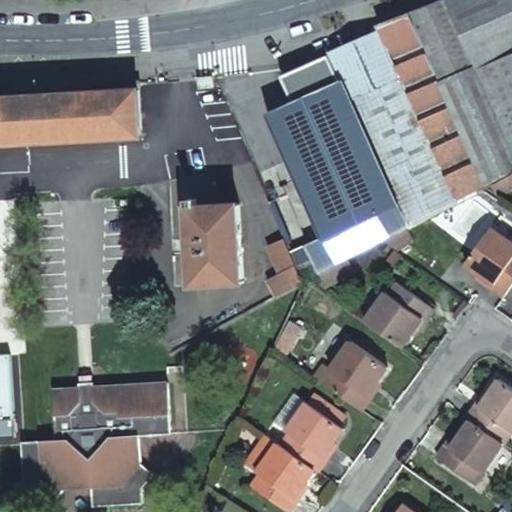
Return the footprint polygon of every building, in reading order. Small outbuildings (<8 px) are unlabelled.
[(511,0),(435,0),(411,11),(377,23),(380,30),(456,201),(492,182),(510,172),(511,171),(511,0)] [(456,201),(380,30),(328,53),(338,76),(341,76),(406,220),(456,201)] [(408,225),(406,220),(341,76),(338,76),(328,53),(280,74),(291,98),(318,86),(320,89),(266,110),(321,234),(288,248),(301,280),(320,271),(346,257),(385,237),(404,227),(408,225)] [(216,78),(200,78),(201,89),(216,89),(216,78)] [(0,141),(142,133),(139,87),(0,95),(0,141)] [(498,193),(511,185),(511,174),(510,172),(492,182),(498,193)] [(242,281),(238,201),(196,202),(196,197),(189,197),(190,203),(186,203),(190,282),(242,281)] [(506,294),(511,285),(511,237),(494,224),(467,262),(495,282),(494,285),(506,294)] [(385,237),(405,251),(415,235),(404,227),(385,237)] [(278,272),(266,278),(274,294),(301,280),(288,248),(283,237),(267,244),(278,272)] [(346,257),(320,271),(326,283),(353,270),(346,257)] [(386,287),(366,314),(403,342),(422,315),(425,317),(434,304),(398,278),(390,289),(386,287)] [(299,326),(286,319),(272,349),(286,356),(299,326)] [(325,359),(317,371),(364,404),(372,391),(369,389),(389,360),(353,334),(331,364),(325,359)] [(9,353),(0,352),(0,415),(13,415),(9,353)] [(473,415),(505,439),(511,429),(511,381),(501,374),(481,402),(478,400),(469,412),(473,415)] [(79,386),(53,388),(56,439),(21,440),(24,489),(40,488),(54,474),(66,487),(91,485),(93,505),(145,502),(144,486),(132,478),(142,463),(141,434),(172,432),(168,381),(94,385),(94,380),(79,381),(79,386)] [(317,463),(320,465),(329,453),(325,450),(345,422),(339,418),(345,409),(317,390),(312,397),(310,396),(289,424),(293,427),(284,439),(317,463)] [(469,412),(467,411),(447,439),(453,443),(473,415),(469,412)] [(476,480),(505,439),(473,415),(453,443),(447,439),(438,452),(476,480)] [(281,436),(268,426),(247,457),(260,466),(281,436)] [(281,436),(260,466),(263,468),(254,480),(290,507),(300,493),(296,491),(317,463),(284,439),(281,436)] [(424,511),(407,499),(397,511),(424,511)]
